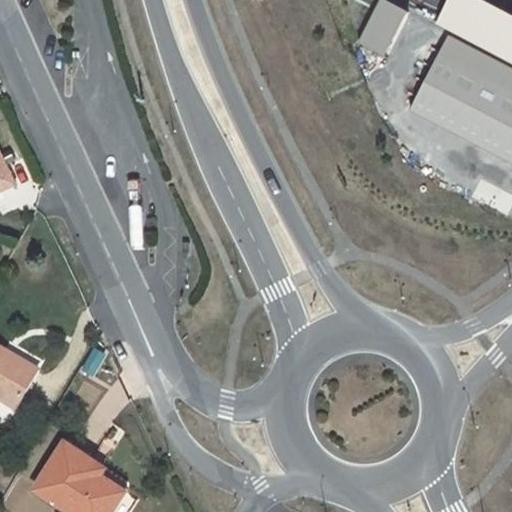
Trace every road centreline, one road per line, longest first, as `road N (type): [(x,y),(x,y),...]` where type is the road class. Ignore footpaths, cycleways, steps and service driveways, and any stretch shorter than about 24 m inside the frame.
road 1 (secondary): [(154,0),(192,111),(302,352)]
road 2 (secondary): [(367,326),(319,266),(231,97),(195,0)]
road 3 (tertiary): [(143,350),(0,33)]
road 4 (tertiary): [(143,350),(154,398),(189,462),(264,497)]
road 5 (tertiary): [(283,386),(219,409),(143,350)]
